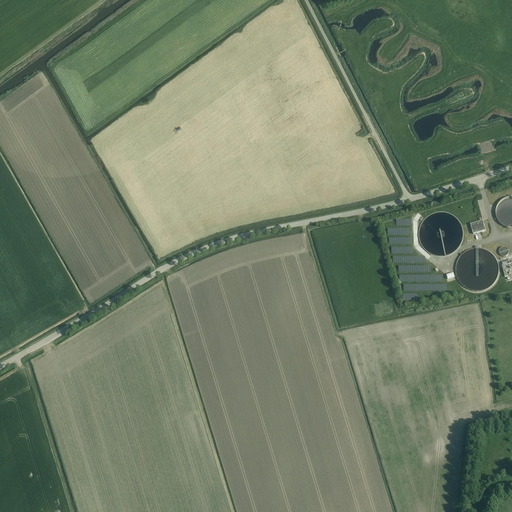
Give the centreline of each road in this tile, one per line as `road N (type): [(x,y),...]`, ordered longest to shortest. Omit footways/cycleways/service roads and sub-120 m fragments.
road 1 (unclassified): [(0,367),(200,251),(407,199)]
road 2 (unclassified): [(407,199),(305,0)]
